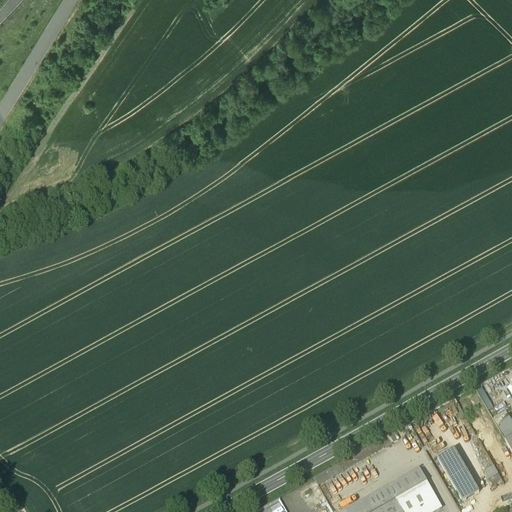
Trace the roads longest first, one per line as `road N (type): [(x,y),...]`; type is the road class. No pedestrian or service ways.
road 1 (tertiary): [(221,511),(511,350)]
road 2 (unclassified): [(71,0),(0,115)]
